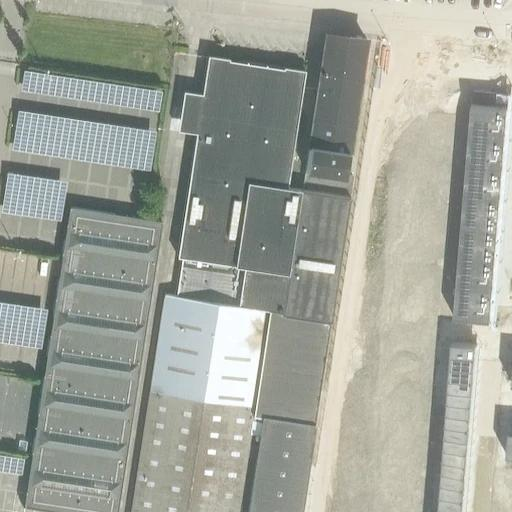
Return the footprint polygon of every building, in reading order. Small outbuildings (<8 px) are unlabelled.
[(365,40),(345,38),(326,36),(305,171),(303,189),(301,189),(301,190),(287,188),(299,111),(305,71),(208,56),(202,94),(183,91),(177,131),(196,134),(177,257),(182,258),(176,296),(164,294),(131,511),(237,511),(268,310),(283,313),(283,314),(282,314),(281,316),(330,323),(331,321),(329,321),(348,198),(349,198),(350,197),(348,196),(351,175),(350,175),(350,176),(344,176),(365,40)] [(473,91),(472,101),(495,102),(496,93),(473,91)] [(457,287),(454,319),(490,322),(493,290),(495,260),(496,245),(498,230),(499,215),(500,199),(503,169),(505,139),(508,107),(472,104),(469,136),(467,166),(464,196),(463,212),(462,227),(460,242),(459,257),(457,287)] [(44,146),(152,165),(159,123),(102,113),(101,117),(82,114),(80,123),(77,122),(76,128),(65,126),(64,135),(58,134),(57,142),(45,140),(44,146)] [(116,511),(161,222),(160,221),(139,218),(70,208),(71,206),(69,206),(62,255),(23,509),(24,509),(25,508),(52,511),(116,511)] [(0,293),(0,333),(42,338),(43,328),(0,322),(0,307),(0,308),(21,310),(23,296),(0,293)] [(322,326),(282,320),(270,399),(278,400),(277,410),(297,413),(298,403),(310,405),(322,326)] [(462,511),(463,502),(464,490),(466,466),(469,430),(470,418),(473,382),(475,358),(476,345),(452,343),(451,356),(449,380),(445,416),(444,428),(442,464),(439,488),(438,500),(437,511),(462,511)] [(300,511),(314,425),(262,417),(247,511),(300,511)]
